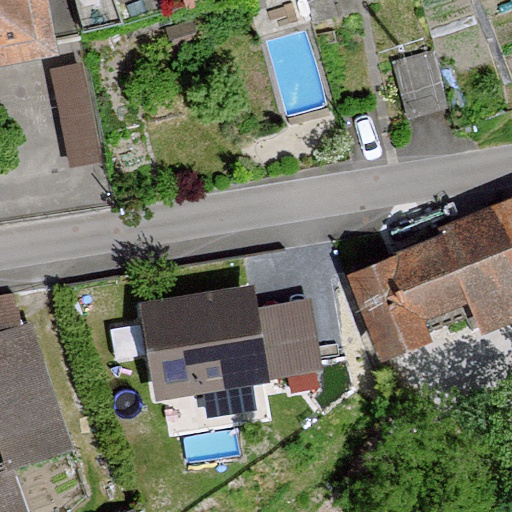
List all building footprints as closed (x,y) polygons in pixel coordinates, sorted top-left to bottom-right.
[(40,0),(0,0),(0,60),(50,51),(40,0)] [(90,0),(94,13),(134,0),(90,0)] [(72,157),(106,151),(87,50),(54,56),(72,157)] [(511,217),(347,280),(380,367),(428,349),(420,329),(468,311),(480,342),(511,329),(511,217)] [(249,296),(140,313),(154,406),(265,387),(252,318),(249,296)] [(311,307),(252,318),(265,387),(323,377),(311,307)] [(25,330),(0,338),(0,511),(24,511),(11,466),(64,447),(25,330)]
